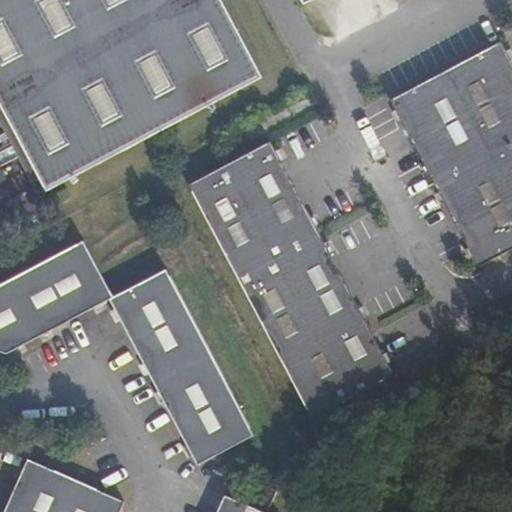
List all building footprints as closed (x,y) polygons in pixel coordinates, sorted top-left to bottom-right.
[(0,0),(0,103),(44,189),(260,78),(219,0),(0,0)] [(388,99),(477,267),(511,248),(511,65),(500,42),(388,99)] [(307,418),(389,375),(268,141),(185,186),(307,418)] [(168,270),(115,298),(86,242),(0,286),(0,351),(7,354),(111,301),(198,466),(253,437),(168,270)] [(10,511),(256,511),(224,497),(217,511),(121,511),(126,503),(34,461),(10,511)] [(243,499),(269,511),(278,492),(252,481),(243,499)]
